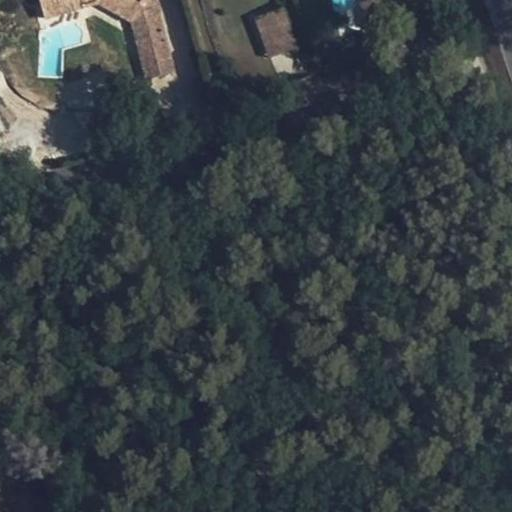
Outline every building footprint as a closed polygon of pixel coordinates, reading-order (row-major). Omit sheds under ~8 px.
[(39,0),(45,21),(80,12),(77,0),(95,0),(97,7),(135,25),(163,18),(157,0),(39,0)] [(77,0),(80,12),(97,7),(95,0),(77,0)] [(413,20),(409,0),(364,0),(364,1),(368,28),(413,20)] [(357,30),(368,28),(364,1),(353,3),(357,30)] [(284,7),(253,16),(267,58),(298,49),(284,7)] [(169,41),(163,18),(135,25),(142,49),(169,41)] [(178,74),(169,41),(142,49),(150,80),(178,74)] [(165,126),(154,108),(131,120),(141,138),(165,126)]
